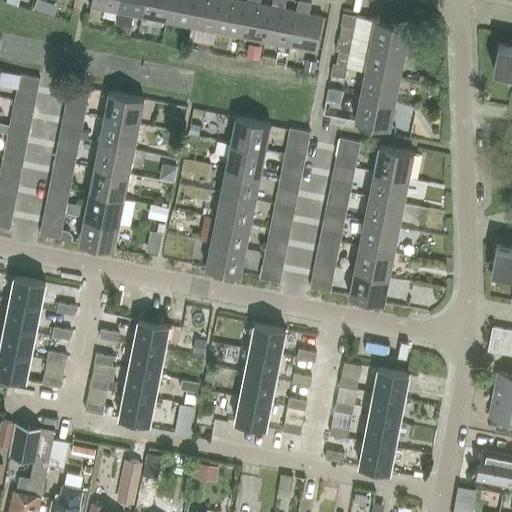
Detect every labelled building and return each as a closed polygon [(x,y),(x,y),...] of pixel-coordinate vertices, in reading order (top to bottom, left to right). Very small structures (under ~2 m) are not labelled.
[(36,0),(34,8),(54,16),(58,5),(44,0),(36,0)] [(92,0),(92,6),(117,12),(119,0),(92,0)] [(119,0),(117,12),(142,17),(145,0),(119,0)] [(145,0),(142,17),(167,22),(171,0),(145,0)] [(171,0),(167,22),(191,27),(195,0),(171,0)] [(195,0),(191,27),(216,31),(222,0),(195,0)] [(245,0),(222,0),(216,31),(241,36),(248,1),(247,0),(245,0)] [(273,6),(272,6),(261,3),(261,0),(247,0),(248,1),(241,36),(266,41),(273,6)] [(286,0),(272,0),(272,6),(273,6),(266,41),(290,46),(298,11),(297,11),(285,8),(286,0)] [(301,0),(298,0),(297,11),(298,11),(290,46),(316,52),(324,16),(310,13),(312,2),(301,0)] [(343,13),(341,24),(344,25),(342,39),(406,52),(411,26),(343,13)] [(118,15),(115,32),(130,35),(133,18),(118,15)] [(406,52),(342,39),(338,38),(336,49),(340,50),(337,63),(347,65),(401,76),(406,52)] [(511,45),(507,45),(498,43),(493,70),(511,73),(511,45)] [(262,46),(249,44),(246,57),(260,60),(262,46)] [(262,55),(261,62),(275,65),(276,58),(262,55)] [(314,72),(316,62),(306,60),(304,70),(314,72)] [(333,63),(331,74),(345,77),(347,65),(337,63),(333,63)] [(365,69),(360,93),(396,101),(401,76),(365,69)] [(40,77),(34,75),(20,73),(18,82),(39,86),(40,77)] [(329,87),(327,97),(327,99),(340,102),(342,90),(329,87)] [(140,124),(145,98),(110,91),(105,117),(140,124)] [(360,93),(355,119),(391,127),(396,101),(360,93)] [(34,111),(35,103),(35,102),(15,98),(13,107),(34,111)] [(65,109),(86,113),(87,105),(67,101),(65,109)] [(272,123),(260,121),(236,116),(231,142),(267,149),(272,123)] [(105,117),(100,142),(135,148),(140,124),(105,117)] [(29,136),(31,127),(10,123),(8,132),(29,136)] [(200,126),(191,124),(190,133),(198,135),(200,126)] [(81,138),(82,129),(62,125),(60,134),(81,138)] [(310,139),(311,131),(290,127),(288,135),(310,139)] [(100,142),(95,166),(130,173),(135,148),(100,142)] [(226,166),(262,173),(267,149),(231,142),(226,166)] [(410,177),(415,151),(380,144),(374,170),(410,177)] [(24,161),(26,151),(5,147),(3,157),(24,161)] [(55,159),(76,163),(78,154),(57,150),(55,159)] [(304,165),(306,156),(285,153),(283,161),(304,165)] [(335,163),(355,167),(357,158),(336,154),(335,163)] [(125,198),(130,173),(95,166),(90,191),(125,198)] [(257,198),(262,173),(226,166),(221,191),(257,198)] [(405,202),(410,177),(374,170),(370,195),(405,202)] [(0,181),(19,186),(21,176),(0,172),(0,173),(0,181)] [(51,183),(71,187),(73,179),(53,175),(51,183)] [(299,189),(301,181),(280,177),(279,185),(299,189)] [(330,187),(350,191),(352,183),(332,178),(330,187)] [(120,222),(125,198),(90,191),(85,215),(120,222)] [(216,216),(252,223),(257,198),(221,191),(216,216)] [(400,227),(405,202),(370,195),(365,220),(400,227)] [(0,207),(14,210),(16,201),(0,197),(0,207)] [(46,208),(66,212),(68,204),(47,199),(46,208)] [(294,215),(296,206),(276,202),(274,210),(294,215)] [(345,216),(347,207),(327,203),(325,212),(345,216)] [(166,220),(169,208),(158,205),(156,218),(166,220)] [(115,248),(120,222),(85,215),(80,241),(115,248)] [(211,240),(247,248),(252,223),(216,216),(211,240)] [(395,251),(400,227),(365,220),(360,244),(395,251)] [(42,225),(41,233),(61,237),(63,228),(42,225)] [(290,239),(291,230),(270,226),(269,235),(290,239)] [(322,227),(320,237),(340,241),(342,231),(322,227)] [(63,228),(61,237),(72,239),(73,235),(69,230),(63,228)] [(149,230),(147,240),(160,243),(162,233),(149,230)] [(242,273),(247,248),(211,240),(206,266),(242,273)] [(390,276),(395,251),(360,244),(355,269),(390,276)] [(511,246),(497,244),(491,271),(511,275),(511,246)] [(284,264),(286,255),(266,251),(264,260),(284,264)] [(317,252),(315,262),(335,266),(337,257),(317,252)] [(385,302),(390,276),(355,269),(350,295),(385,302)] [(14,275),(10,300),(41,306),(46,281),(14,275)] [(312,278),(310,287),(330,291),(332,282),(312,278)] [(10,300),(5,325),(37,331),(41,306),(10,300)] [(75,314),(77,306),(60,303),(58,311),(75,314)] [(138,319),(133,343),(164,349),(169,325),(138,319)] [(255,323),(250,347),(281,353),(286,329),(255,323)] [(5,325),(1,350),(32,356),(37,331),(5,325)] [(501,351),(506,328),(494,326),(489,349),(501,351)] [(70,339),(72,330),(55,327),(53,336),(70,339)] [(117,340),(119,331),(101,327),(100,337),(117,340)] [(511,352),(511,329),(506,328),(501,351),(511,352)] [(195,337),(192,352),(204,354),(206,339),(195,337)] [(133,343),(129,368),(159,374),(164,349),(133,343)] [(250,347),(245,372),(276,378),(281,353),(250,347)] [(315,360),(317,352),(299,348),(297,357),(315,360)] [(1,350),(0,352),(0,375),(27,380),(32,356),(1,350)] [(66,362),(67,353),(50,350),(49,359),(66,362)] [(97,352),(95,361),(112,365),(114,355),(97,352)] [(107,410),(118,412),(129,359),(117,357),(107,410)] [(378,366),(373,391),(404,397),(409,372),(378,366)] [(129,368),(124,392),(155,398),(159,374),(129,368)] [(511,373),(498,371),(493,393),(511,396),(511,373)] [(245,372),(240,396),(271,402),(276,378),(245,372)] [(310,385),(312,376),(294,372),(293,381),(310,385)] [(61,387),(63,378),(45,374),(44,384),(61,387)] [(92,376),(91,378),(90,385),(108,389),(109,380),(92,376)] [(357,388),(359,379),(341,376),(339,385),(357,388)] [(182,378),(180,388),(186,389),(197,391),(199,382),(182,378)] [(186,389),(185,398),(195,401),(197,391),(186,389)] [(373,391),(369,415),(400,421),(404,397),(373,391)] [(124,392),(119,417),(150,423),(155,398),(124,392)] [(511,396),(493,393),(489,415),(511,419),(511,396)] [(240,396),(235,420),(266,427),(271,402),(240,396)] [(305,409),(307,400),(289,397),(288,406),(305,409)] [(337,400),(335,409),(352,413),(354,403),(337,400)] [(103,413),(105,405),(87,401),(85,410),(103,413)] [(180,403),(177,417),(192,420),(195,406),(180,403)] [(369,415),(364,440),(395,446),(400,421),(369,415)] [(15,422),(2,419),(0,427),(0,443),(10,446),(15,422)] [(301,433),(302,424),(285,421),(283,430),(301,433)] [(18,423),(12,454),(47,461),(54,429),(18,423)] [(332,425),(330,434),(348,437),(349,428),(332,425)] [(48,463),(63,466),(69,441),(53,438),(48,463)] [(364,440),(359,465),(390,471),(395,446),(364,440)] [(97,448),(75,444),(73,452),(95,456),(97,448)] [(327,449),(327,451),(326,458),(343,462),(345,452),(327,449)] [(511,455),(483,450),(477,476),(511,482),(511,455)] [(167,456),(151,452),(146,475),(161,478),(167,456)] [(133,503),(142,463),(125,459),(116,500),(133,503)] [(199,461),(196,476),(216,480),(219,465),(199,461)] [(85,465),(84,473),(85,473),(85,476),(89,476),(89,474),(91,474),(92,466),(85,465)] [(37,511),(41,495),(35,494),(36,486),(23,483),(22,491),(14,489),(8,511),(37,511)] [(78,511),(83,488),(63,484),(61,493),(56,492),(54,500),(53,500),(50,511),(78,511)] [(472,501),(475,489),(458,486),(455,497),(472,501)] [(355,493),(353,502),(365,505),(367,495),(355,493)] [(107,511),(104,511),(105,505),(93,502),(90,511),(107,511)]
